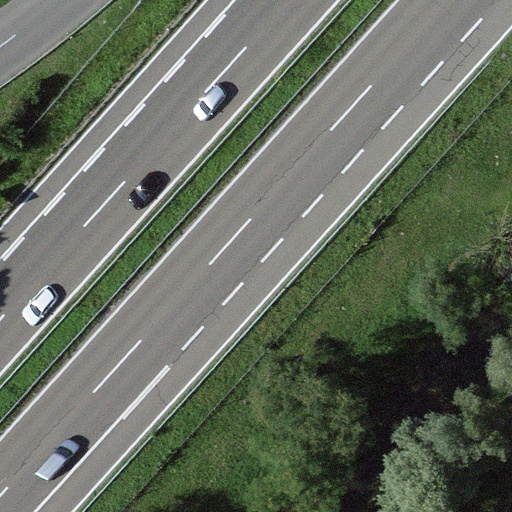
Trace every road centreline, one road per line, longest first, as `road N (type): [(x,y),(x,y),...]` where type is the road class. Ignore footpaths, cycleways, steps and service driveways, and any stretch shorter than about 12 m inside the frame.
road 1 (motorway): [(0,501),(453,0)]
road 2 (motorway): [(287,0),(0,318)]
